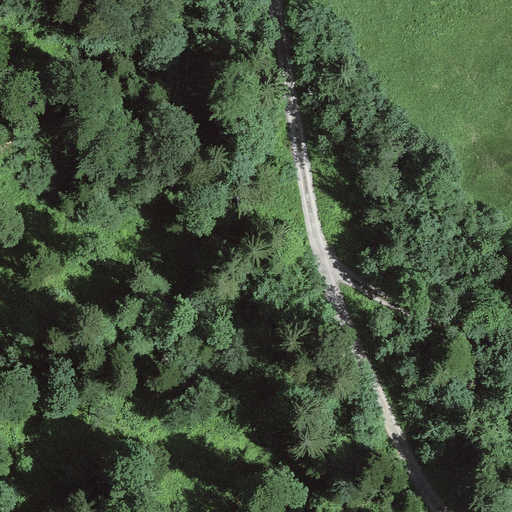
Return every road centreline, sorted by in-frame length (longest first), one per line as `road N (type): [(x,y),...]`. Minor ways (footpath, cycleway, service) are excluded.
road 1 (track): [(275,0),(305,187),(333,292),(400,444),(444,511)]
road 2 (track): [(322,251),(372,293),(496,347),(511,363)]
